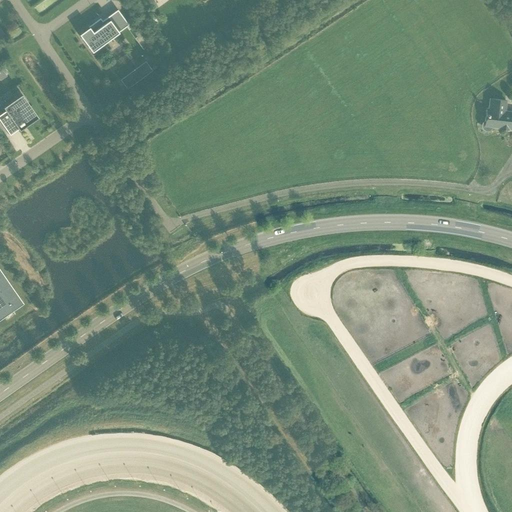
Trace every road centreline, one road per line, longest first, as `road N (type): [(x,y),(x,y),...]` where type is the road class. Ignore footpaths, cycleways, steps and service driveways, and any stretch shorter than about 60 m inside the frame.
road 1 (primary): [(511,240),(434,224),(362,222),(246,244),(139,296),(0,393)]
road 2 (unclassified): [(366,511),(221,304)]
road 3 (unclassified): [(91,113),(169,226)]
